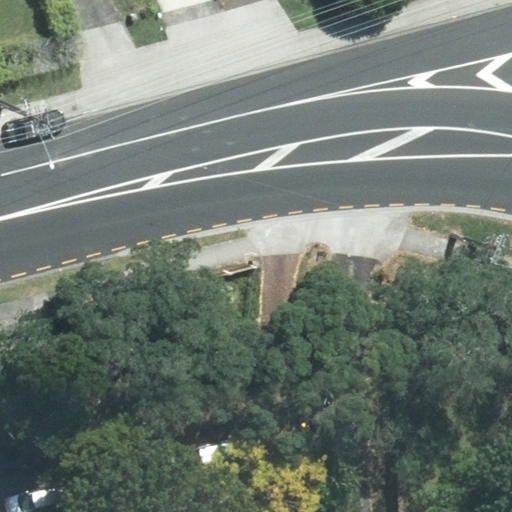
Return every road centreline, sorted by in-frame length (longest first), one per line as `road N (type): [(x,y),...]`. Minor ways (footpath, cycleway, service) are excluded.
road 1 (secondary): [(352,145),(0,221)]
road 2 (secondary): [(352,145),(468,45),(511,32)]
road 3 (secondary): [(511,145),(352,145)]
